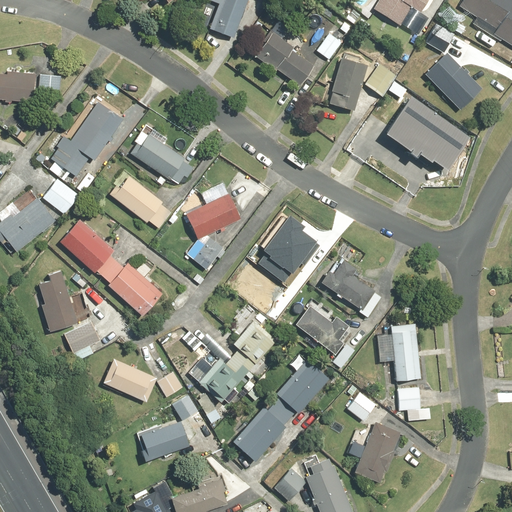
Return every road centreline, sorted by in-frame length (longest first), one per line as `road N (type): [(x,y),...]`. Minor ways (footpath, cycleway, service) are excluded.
road 1 (residential): [(17,0),(69,14),(152,57),(344,202),(467,258)]
road 2 (residential): [(448,511),(472,449),(467,258)]
road 3 (unknown): [(0,191),(108,35)]
